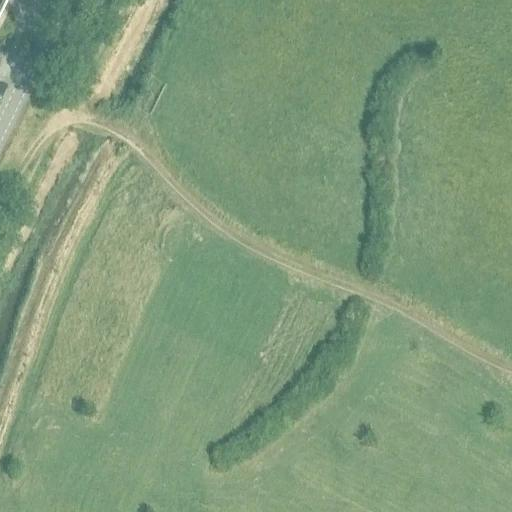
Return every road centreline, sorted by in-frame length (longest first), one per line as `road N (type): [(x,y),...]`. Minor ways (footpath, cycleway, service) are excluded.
road 1 (track): [(0,201),(49,129),(68,118),(91,120),(124,137),(189,204),(258,250),(370,296),(511,371)]
road 2 (tertiary): [(0,128),(61,0)]
